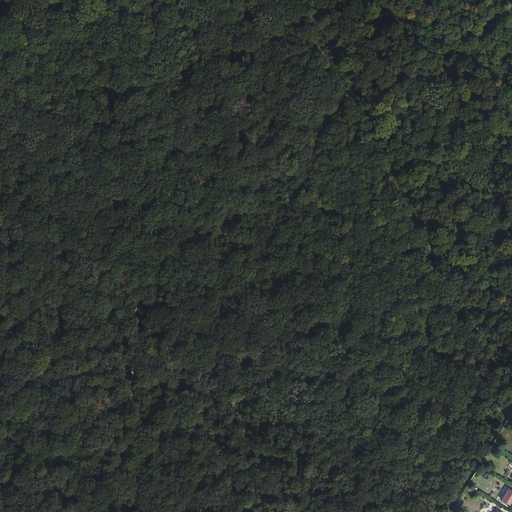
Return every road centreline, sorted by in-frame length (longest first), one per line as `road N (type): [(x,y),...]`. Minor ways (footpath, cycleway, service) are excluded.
road 1 (track): [(111,511),(131,424),(160,0)]
road 2 (track): [(487,342),(0,457)]
